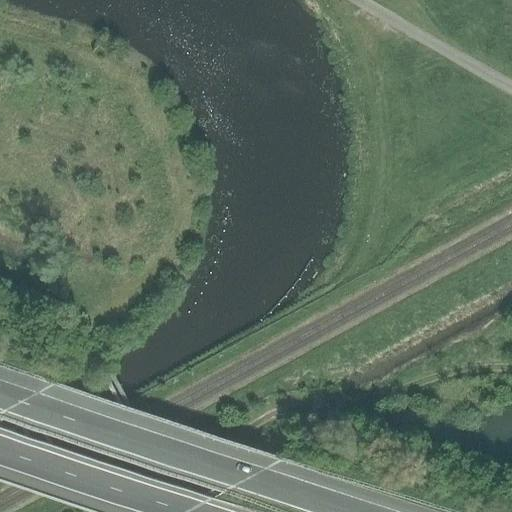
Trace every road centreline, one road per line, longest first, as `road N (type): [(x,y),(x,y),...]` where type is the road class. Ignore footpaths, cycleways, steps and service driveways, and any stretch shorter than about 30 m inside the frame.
road 1 (track): [(101,511),(298,406),(511,368)]
road 2 (motorway): [(368,511),(0,392)]
road 3 (motorway): [(0,449),(195,511)]
road 4 (unclassified): [(511,89),(358,0)]
